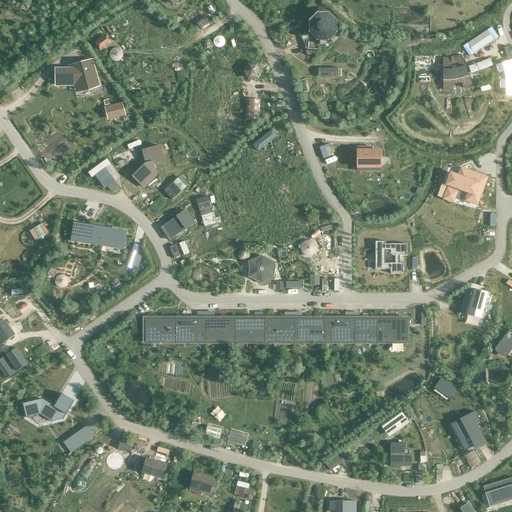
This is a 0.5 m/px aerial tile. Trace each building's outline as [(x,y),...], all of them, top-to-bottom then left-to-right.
[(128,11),(107,26),(116,38),(123,33),(132,36),(132,37),(132,39),(132,40),(133,41),(133,42),(134,43),(134,44),(135,45),(136,46),(137,47),(138,47),(138,48),(139,48),(140,48),(141,49),(143,49),(144,49),(145,49),(146,48),(147,48),(148,48),(149,47),(150,47),(155,55),(156,54),(157,53),(158,52),(158,50),(159,49),(159,48),(160,47),(160,46),(160,44),(160,43),(161,42),(161,41),(160,39),(160,38),(160,37),(159,36),(159,34),(158,33),(158,32),(157,31),(156,30),(155,29),(154,28),(153,27),(152,27),(151,26),(150,26),(149,26),(148,25),(147,25),(146,25),(145,25),(144,25),(143,25),(142,25),(141,26),(140,26),(139,26),(138,27),(137,28),(135,25),(137,24),(128,11)] [(188,18),(191,29),(206,25),(203,14),(188,18)] [(312,32),(319,38),(328,38),(334,32),(334,23),(328,16),(319,16),(312,23),(312,32)] [(103,34),(91,38),(96,52),(108,49),(103,34)] [(217,53),(224,47),(216,38),(209,45),(217,53)] [(452,59),(443,58),(443,90),(444,90),(452,90),(452,82),(460,81),(463,88),(464,88),(471,85),(472,85),(461,55),(453,58),(452,59)] [(56,70),(56,85),(79,85),(80,91),(99,86),(92,60),(73,66),(73,70),(56,70)] [(511,61),(495,67),(498,75),(504,73),(505,82),(499,82),(499,90),(505,90),(505,97),(511,96),(511,61)] [(247,65),(243,72),(245,75),(247,75),(247,80),(256,80),(261,73),(256,65),(247,65)] [(318,77),(337,77),(337,68),(318,68),(318,77)] [(219,75),(219,99),(233,99),(233,98),(243,98),(243,80),(247,80),(247,75),(245,75),(243,72),(238,72),(238,75),(219,75)] [(123,103),(105,108),(108,120),(126,115),(123,103)] [(249,145),(255,155),(275,145),(269,134),(249,145)] [(42,160),(62,151),(56,139),(37,148),(42,160)] [(146,163),(132,177),(143,187),(156,174),(153,163),(164,160),(160,146),(142,151),(146,163)] [(357,151),(357,167),(381,167),(381,151),(372,151),(372,148),(358,148),(358,151),(357,151)] [(325,150),(314,154),(318,165),(329,161),(325,150)] [(131,153),(121,156),(124,165),(134,162),(131,153)] [(289,157),(267,167),(274,183),(297,173),(289,157)] [(102,174),(112,187),(118,183),(100,159),(83,172),(91,182),(102,174)] [(447,189),(443,199),(452,202),(456,192),(455,192),(457,188),(469,193),(466,201),(477,205),(487,178),(461,168),(458,176),(450,173),(446,184),(449,186),(448,189),(447,189)] [(179,178),(161,198),(170,206),(188,186),(179,178)] [(304,189),(295,194),(306,219),(315,215),(304,189)] [(205,200),(193,204),(201,233),(213,229),(205,200)] [(186,211),(161,228),(170,240),(194,223),(186,211)] [(489,227),(489,218),(475,218),(475,227),(489,227)] [(73,239),(122,247),(125,232),(104,229),(105,225),(96,223),(96,227),(75,224),(73,239)] [(40,230),(25,237),(31,248),(46,241),(40,230)] [(321,260),(316,269),(321,277),(331,277),(336,269),(331,260),(330,250),(334,243),(330,236),(322,236),(318,243),(322,250),(321,260)] [(474,261),(481,258),(473,241),(466,244),(474,261)] [(386,242),(375,242),(375,270),(390,270),(390,274),(403,274),(403,263),(400,263),(400,256),(407,256),(407,244),(391,244),(391,245),(386,245),(386,242)] [(181,248),(176,250),(181,261),(186,259),(181,248)] [(262,256),(249,263),(249,277),(262,284),(274,277),(274,263),(262,256)] [(137,275),(142,264),(131,259),(126,270),(137,275)] [(319,275),(310,275),(310,285),(319,285),(319,275)] [(511,297),(511,295),(511,284),(506,281),(501,290),(511,297)] [(472,289),(465,315),(466,315),(466,314),(483,318),(482,319),(483,320),(490,294),(489,293),(489,294),(483,292),(482,293),(472,290),(473,289),(472,289)] [(175,342),(175,319),(145,319),(145,342),(175,342)] [(205,319),(175,319),(175,342),(205,342),(205,319)] [(235,319),(205,319),(205,342),(235,342),(235,319)] [(235,342),(265,342),(265,319),(235,319),(235,342)] [(295,319),(265,319),(265,342),(295,342),(295,319)] [(295,342),(324,342),(324,319),(295,319),(295,342)] [(354,319),(324,319),(324,342),(354,342),(354,319)] [(354,342),(376,342),(376,319),(354,319),(354,342)] [(376,342),(406,342),(406,319),(376,319),(376,342)] [(8,330),(0,335),(0,345),(12,337),(8,330)] [(506,354),(511,346),(511,330),(510,330),(509,330),(509,331),(508,331),(495,348),(495,349),(496,350),(503,355),(504,355),(505,355),(506,354)] [(14,350),(0,360),(0,363),(9,377),(25,366),(14,350)] [(442,380),(436,388),(450,397),(455,390),(456,391),(457,390),(441,379),(440,379),(442,380)] [(40,414),(52,422),(63,419),(74,401),(62,394),(56,404),(58,405),(56,408),(42,399),(23,404),(26,418),(40,414)] [(475,413),(455,424),(464,440),(470,437),(476,448),(485,443),(475,423),(479,421),(474,411),(474,412),(475,413)] [(406,429),(396,412),(379,421),(389,439),(406,429)] [(89,426),(64,443),(71,453),(95,435),(89,426)] [(255,442),(251,452),(257,454),(261,444),(255,442)] [(391,466),(411,466),(411,455),(405,455),(405,443),(391,443),(391,466)] [(169,455),(150,449),(146,462),(165,468),(169,455)] [(437,464),(448,463),(447,449),(436,449),(437,464)] [(214,479),(194,473),(190,487),(209,492),(214,479)] [(511,478),(484,487),(490,506),(511,499),(511,478)] [(240,488),(239,496),(247,497),(249,490),(240,488)] [(356,511),(356,501),(329,501),(329,511),(335,511),(356,511)]
